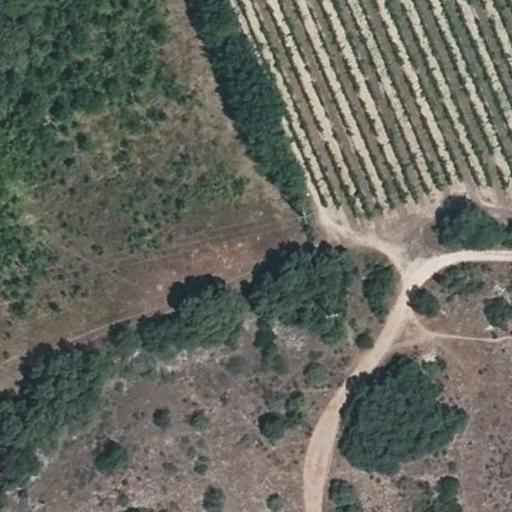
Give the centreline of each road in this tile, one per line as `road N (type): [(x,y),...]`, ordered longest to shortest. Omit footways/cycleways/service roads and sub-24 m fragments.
road 1 (track): [(237,0),(332,259),(407,249)]
road 2 (track): [(407,249),(414,298),(356,382),(307,498),(312,511)]
